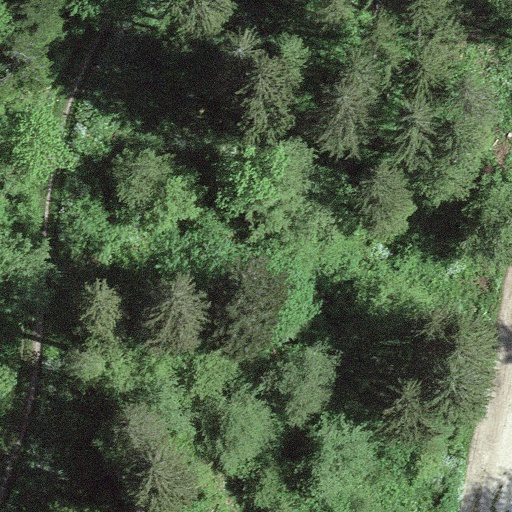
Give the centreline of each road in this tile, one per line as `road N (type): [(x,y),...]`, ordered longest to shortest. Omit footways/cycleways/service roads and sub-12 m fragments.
road 1 (track): [(112,0),(62,109),(45,193),(24,407),(0,507)]
road 2 (track): [(472,511),(494,305),(511,222)]
